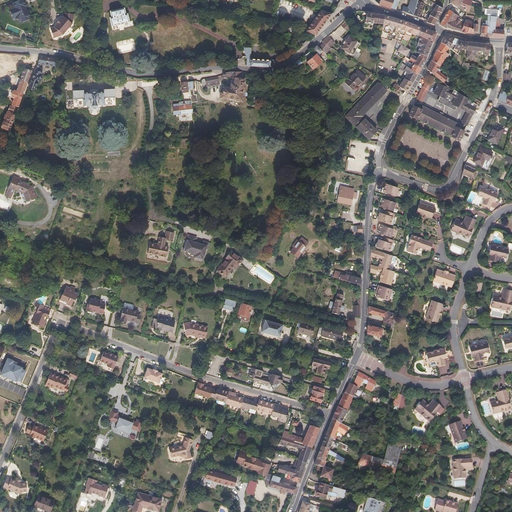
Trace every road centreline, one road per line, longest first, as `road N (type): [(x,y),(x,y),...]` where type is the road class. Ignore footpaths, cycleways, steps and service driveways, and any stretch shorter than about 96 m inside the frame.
road 1 (residential): [(0,465),(59,322),(194,375),(330,414)]
road 2 (unclassified): [(363,0),(268,69),(141,74),(0,47)]
road 3 (tertiary): [(354,357),(369,193),(380,172)]
road 4 (tertiary): [(380,172),(446,187),(490,101)]
road 5 (tertiary): [(441,31),(393,121),(380,172)]
